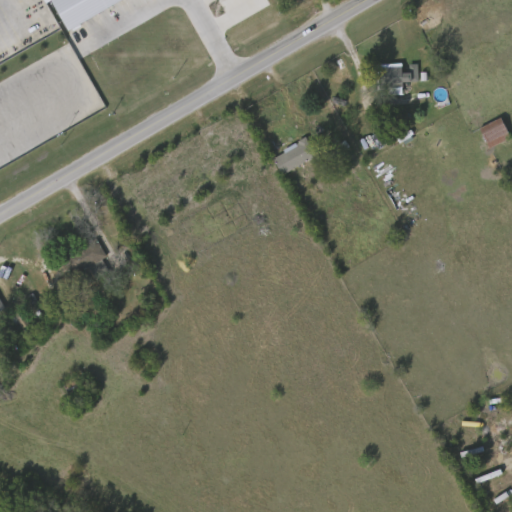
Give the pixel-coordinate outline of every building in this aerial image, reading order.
[(52,0),(121,0),(70,30),(52,0)] [(417,81),(402,81),(402,86),(375,86),(375,63),(417,62),(417,81)] [(508,137),(487,147),(478,126),(499,117),(508,137)] [(311,162),(308,158),(281,173),(271,157),(307,137),(319,157),(311,162)] [(71,250),(97,239),(104,257),(78,267),(71,250)] [(61,382),(81,371),(86,379),(66,391),(61,382)]
